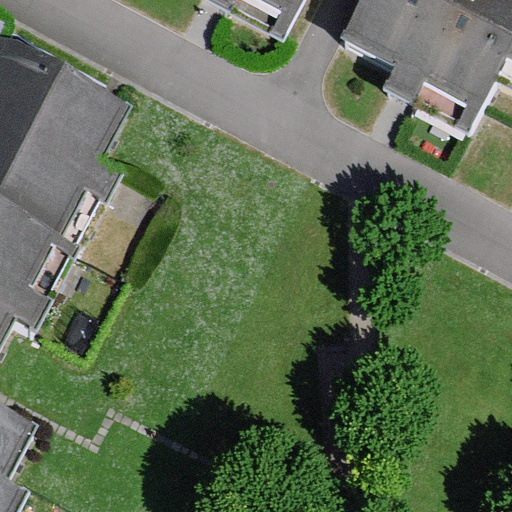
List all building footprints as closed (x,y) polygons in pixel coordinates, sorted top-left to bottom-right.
[(202,0),(200,5),(282,47),(305,0),(202,0)] [(511,0),(371,0),(345,52),(398,80),(388,99),(470,142),(496,91),(511,60),(511,0)] [(0,213),(75,253),(116,174),(99,164),(128,109),(0,41),(0,213)] [(511,60),(496,91),(511,99),(511,60)] [(0,347),(12,325),(32,336),(75,253),(0,213),(0,347)] [(0,511),(16,511),(21,502),(4,493),(33,438),(0,420),(0,511)]
